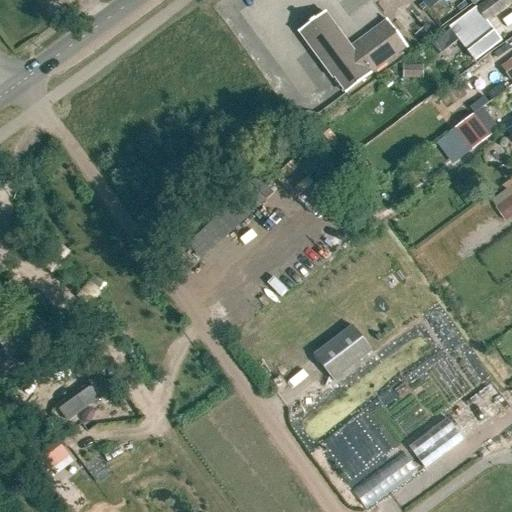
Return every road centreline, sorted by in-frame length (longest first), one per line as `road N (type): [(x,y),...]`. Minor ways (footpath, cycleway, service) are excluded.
road 1 (track): [(38,107),(332,511)]
road 2 (tertiary): [(11,85),(133,0)]
